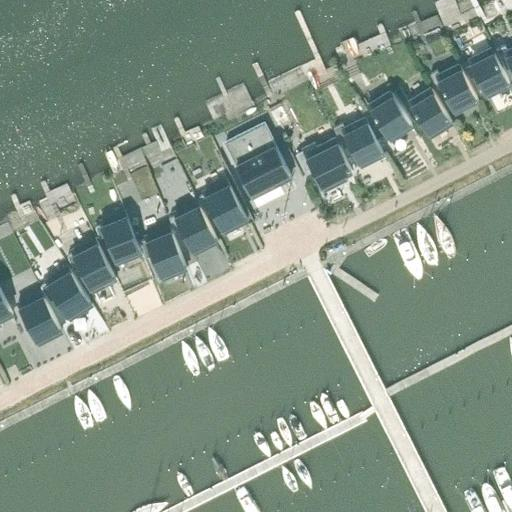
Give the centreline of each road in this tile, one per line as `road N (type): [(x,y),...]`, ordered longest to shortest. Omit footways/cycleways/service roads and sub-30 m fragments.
road 1 (unclassified): [(0,399),(302,244)]
road 2 (unclassified): [(437,511),(302,244)]
road 3 (unclassified): [(302,244),(511,149)]
